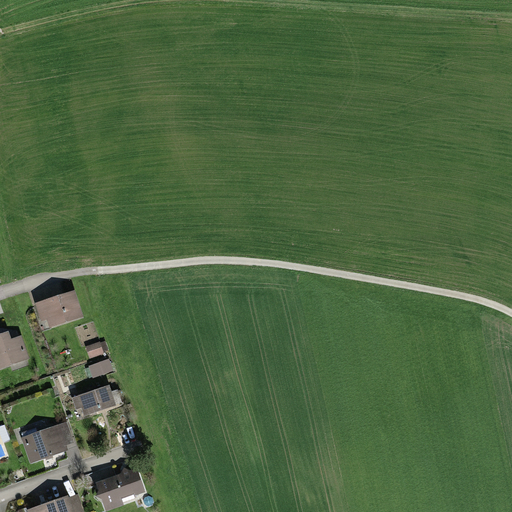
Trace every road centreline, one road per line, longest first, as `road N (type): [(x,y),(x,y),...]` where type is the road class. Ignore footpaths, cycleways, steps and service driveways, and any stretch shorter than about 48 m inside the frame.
road 1 (track): [(511,311),(448,288),(256,260),(189,259),(53,277)]
road 2 (track): [(511,16),(228,0)]
road 3 (track): [(171,0),(0,34)]
road 4 (residential): [(0,500),(133,449)]
